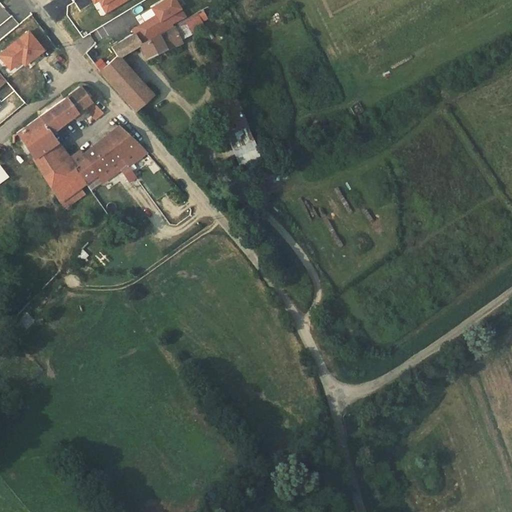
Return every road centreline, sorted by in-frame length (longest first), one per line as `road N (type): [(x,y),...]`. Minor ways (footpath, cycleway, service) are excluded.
road 1 (unclassified): [(339,401),(300,325),(224,223),(84,67)]
road 2 (unclassified): [(339,401),(381,384),(511,292)]
